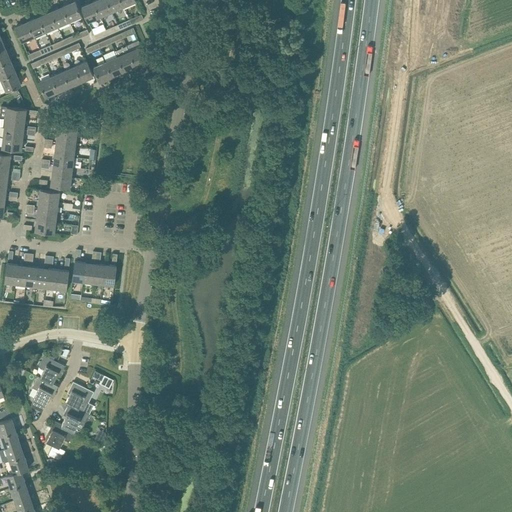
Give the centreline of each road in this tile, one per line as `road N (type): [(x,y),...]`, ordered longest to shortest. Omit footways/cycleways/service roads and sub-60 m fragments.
road 1 (motorway): [(288,511),(373,0)]
road 2 (motorway): [(344,0),(261,511)]
road 3 (unclassified): [(154,249),(200,0)]
road 4 (residential): [(0,20),(42,111),(19,242)]
road 5 (unclassified): [(511,406),(390,208)]
road 6 (unclassified): [(131,511),(135,345)]
road 7 (residential): [(19,242),(154,249)]
